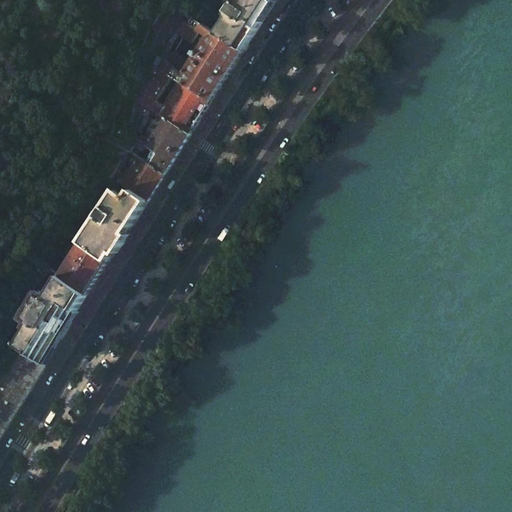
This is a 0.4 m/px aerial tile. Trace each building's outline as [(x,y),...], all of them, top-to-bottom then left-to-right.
[(217,0),(202,22),(244,50),(278,1),(278,0),(217,0)] [(173,7),(162,1),(131,48),(155,64),(212,102),(244,51),(202,25),(197,33),(198,34),(191,44),(199,50),(187,67),(167,51),(178,36),(175,34),(182,23),(168,14),(173,7)] [(202,22),(174,5),(173,7),(202,25),(244,51),(244,50),(202,22)] [(202,25),(173,7),(168,14),(182,23),(175,34),(178,36),(191,44),(198,34),(197,33),(202,25)] [(212,102),(155,64),(133,97),(164,117),(191,135),(212,102)] [(191,135),(164,117),(145,147),(146,148),(154,153),(148,164),(165,175),(191,135)] [(145,147),(138,142),(134,147),(142,153),(146,148),(145,147)] [(148,164),(138,157),(122,184),(132,191),(149,202),(165,175),(148,164)] [(149,202),(132,191),(127,198),(116,191),(105,208),(83,242),(111,261),(149,202)] [(84,227),(78,224),(71,235),(77,238),(84,227)] [(111,261),(83,242),(61,277),(89,296),(111,261)] [(70,248),(65,244),(57,257),(63,260),(70,248)] [(61,277),(56,273),(43,289),(20,326),(12,344),(20,349),(24,352),(46,365),(70,327),(89,296),(61,277)] [(0,438),(46,365),(24,352),(0,389),(0,438)]
